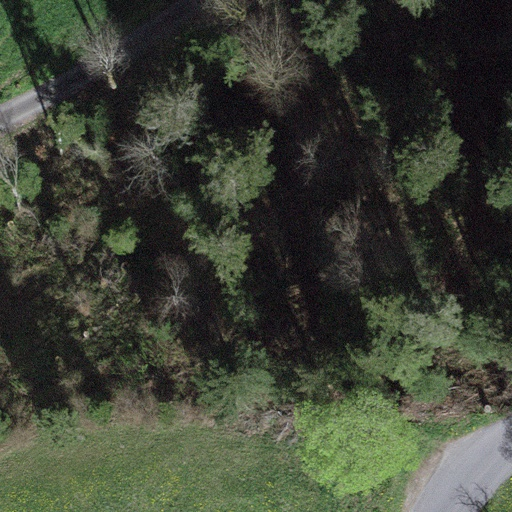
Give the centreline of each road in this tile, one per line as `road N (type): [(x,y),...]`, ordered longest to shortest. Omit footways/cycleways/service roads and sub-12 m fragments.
road 1 (track): [(199,1),(0,158)]
road 2 (track): [(201,0),(0,110)]
